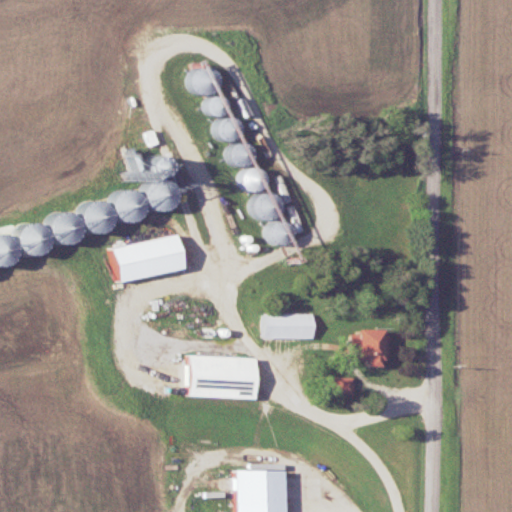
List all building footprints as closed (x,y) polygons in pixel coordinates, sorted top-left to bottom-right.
[(162,205),(166,187),(152,184),(149,203),(162,205)] [(121,212),(130,207),(127,200),(118,205),(121,212)] [(82,226),(101,230),(106,205),(86,202),(82,226)] [(52,211),(52,240),(75,240),(75,211),(52,211)] [(286,219),(266,221),(268,241),(288,238),(286,219)] [(313,336),(313,311),(262,311),(262,336),(313,336)] [(368,363),(383,363),(383,327),(351,327),(351,357),(368,357),(368,363)] [(256,354),(186,353),(185,394),(255,395),(256,354)] [(352,390),(351,376),(336,376),(337,391),(352,390)] [(284,511),(285,467),(234,467),(234,474),(220,474),(220,487),(234,488),(233,511),(284,511)]
